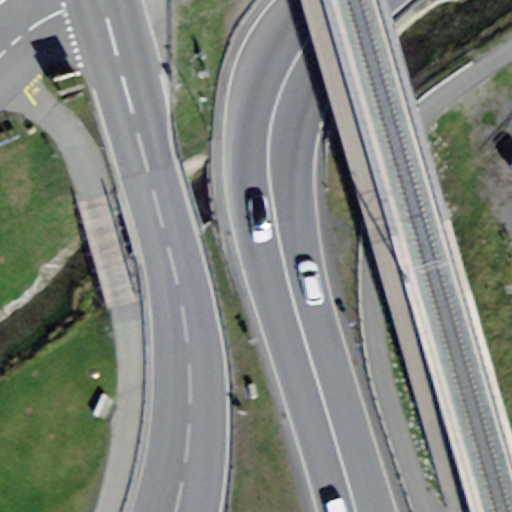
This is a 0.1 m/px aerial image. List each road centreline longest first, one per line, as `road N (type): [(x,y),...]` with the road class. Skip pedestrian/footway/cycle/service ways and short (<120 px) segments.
road 1 (primary): [(349,0),(288,64),(270,170),(278,261),(356,511)]
road 2 (tertiary): [(178,511),(192,395),(178,274),(102,0)]
